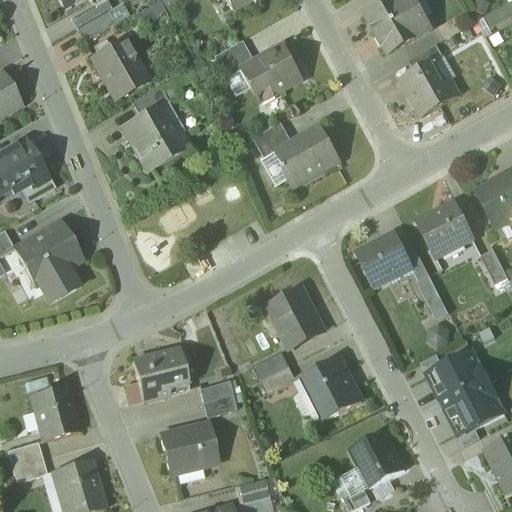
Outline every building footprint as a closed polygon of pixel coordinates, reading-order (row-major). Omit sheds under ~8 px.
[(57,0),(64,11),(75,4),(75,6),(85,0),(57,0)] [(87,0),(99,20),(107,15),(111,13),(105,3),(109,0),(87,0)] [(214,0),(217,4),(224,0),(233,16),(256,2),(254,0),(214,0)] [(397,0),(381,9),(366,18),(388,58),(431,34),(424,22),(427,21),(415,0),(397,0)] [(375,0),(381,9),(397,0),(375,0)] [(511,7),(511,6),(483,22),(490,34),(511,21),(511,7)] [(99,20),(76,33),(84,46),(115,28),(107,15),(99,20)] [(133,59),(124,44),(92,62),(115,103),(147,85),(134,62),(135,61),(133,59)] [(242,45),(214,61),(222,75),(249,59),(252,65),(252,64),(242,45)] [(252,65),(238,72),(256,107),(302,83),(284,48),(252,64),(252,65)] [(436,49),(408,64),(414,75),(437,62),(438,63),(443,60),(436,49)] [(414,75),(400,83),(409,100),(410,99),(422,120),(421,120),(421,121),(459,100),(450,83),(442,88),(430,67),(438,63),(437,62),(414,75)] [(3,77),(0,78),(0,119),(21,108),(3,77)] [(160,91),(132,107),(139,121),(156,111),(157,112),(163,109),(168,106),(160,91)] [(139,121),(122,131),(148,176),(188,153),(163,109),(157,112),(156,111),(139,121)] [(281,127),(253,143),(265,163),(276,157),(275,156),(292,146),(281,127)] [(292,146),(275,156),(276,157),(284,172),(281,173),(292,191),(340,164),(320,130),(292,146)] [(0,158),(0,197),(23,185),(34,204),(54,193),(26,144),(24,145),(25,146),(11,155),(10,153),(0,158)] [(504,181),(478,194),(476,195),(495,233),(511,224),(511,220),(511,219),(511,217),(511,175),(503,180),(504,181)] [(454,205),(415,226),(435,262),(473,242),(454,205)] [(13,252),(13,253),(13,254),(14,254),(19,251),(30,271),(24,274),(34,291),(39,288),(67,273),(82,264),(60,226),(13,252)] [(3,235),(0,236),(0,261),(13,254),(13,253),(13,252),(3,235)] [(393,237),(356,256),(356,255),(355,255),(374,293),(375,292),(374,291),(389,283),(390,285),(391,284),(388,279),(409,268),(412,274),(412,273),(413,273),(394,235),(393,236),(393,237)] [(493,253),(480,260),(495,288),(507,282),(493,253)] [(67,273),(39,288),(49,307),(77,291),(67,273)] [(429,279),(418,285),(412,273),(412,274),(418,285),(417,286),(429,311),(441,304),(429,279)] [(301,293),(268,311),(289,351),(289,352),(323,335),(301,293)] [(289,351),(253,370),(260,385),(289,370),(281,356),(289,352),(289,351)] [(471,352),(430,374),(462,441),(503,419),(494,400),(499,397),(482,362),(477,364),(471,352)] [(179,353),(132,365),(142,406),(165,400),(164,395),(188,389),(179,353)] [(339,361),(295,384),(296,385),(303,381),(325,423),(317,427),(318,428),(362,406),(352,388),(338,363),(339,362),(339,361)] [(289,370),(260,385),(267,399),(296,385),(295,384),(289,370)] [(229,385),(199,393),(203,407),(233,398),(229,385)] [(66,391),(31,401),(43,446),(78,436),(66,391)] [(233,398),(203,407),(207,422),(236,414),(233,398)] [(209,428),(160,440),(169,478),(218,467),(209,428)] [(384,436),(350,453),(369,491),(404,474),(384,436)] [(511,439),(484,454),(507,498),(511,496),(511,439)] [(37,447),(7,456),(11,472),(42,463),(37,447)] [(42,463),(11,472),(16,488),(47,479),(42,463)] [(104,511),(91,465),(52,477),(62,511),(104,511)] [(266,484),(235,491),(239,509),(231,511),(232,511),(271,502),(266,484)] [(347,492),(340,496),(345,506),(352,503),(347,493),(347,492)] [(352,503),(345,506),(348,511),(358,511),(370,506),(365,496),(352,503)]
